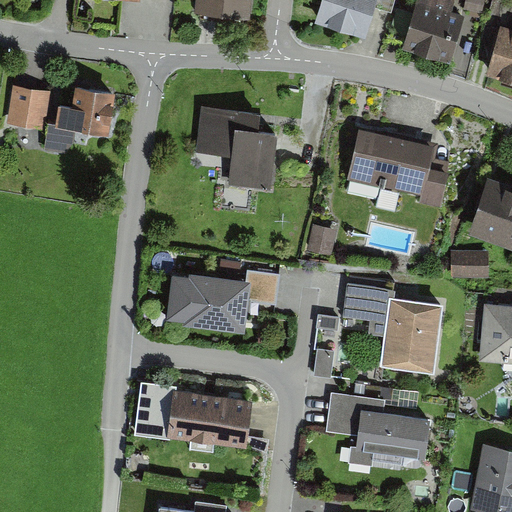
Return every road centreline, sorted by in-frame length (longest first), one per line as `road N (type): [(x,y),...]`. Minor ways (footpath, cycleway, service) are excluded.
road 1 (residential): [(159,57),(122,351),(280,371),(297,392),(282,511)]
road 2 (residential): [(511,114),(398,73),(275,59)]
road 3 (residential): [(159,57),(0,29)]
road 4 (track): [(122,351),(113,511)]
